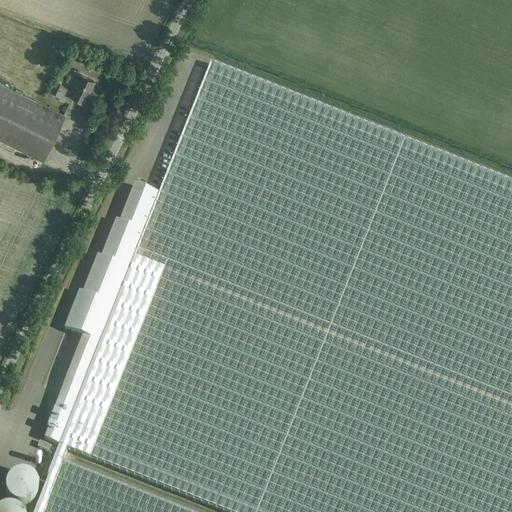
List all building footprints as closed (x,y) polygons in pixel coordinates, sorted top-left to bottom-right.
[(84,339),(44,441),(60,448),(68,451),(222,511),(511,511),(511,184),(212,66),(160,196),(135,187),(121,224),(117,222),(111,237),(102,260),(99,258),(84,295),(80,294),(65,332),(84,339)] [(60,84),(55,95),(70,103),(73,96),(85,102),(95,81),(79,74),(71,90),(60,84)] [(0,140),(7,144),(43,161),(65,116),(0,84),(0,140)] [(37,449),(51,454),(53,449),(39,443),(37,449)] [(187,511),(63,463),(68,451),(60,448),(34,511),(187,511)] [(22,474),(21,474),(19,474),(18,474),(17,475),(15,475),(14,476),(13,476),(12,477),(10,478),(9,479),(8,480),(8,481),(7,483),(6,484),(6,485),(5,487),(5,488),(5,489),(5,491),(5,492),(5,494),(5,495),(6,496),(6,498),(7,499),(8,500),(9,501),(10,502),(11,503),(12,504),(13,505),(14,506),(16,506),(17,507),(19,507),(20,507),(21,507),(23,507),(24,507),(26,507),(27,506),(28,506),(30,505),(31,504),(32,503),(33,502),(34,501),(35,500),(36,499),(36,498),(37,496),(37,495),(38,493),(38,492),(38,491),(38,489),(38,488),(37,486),(37,485),(36,483),(36,482),(35,481),(34,480),(33,479),(32,478),(31,477),(29,476),(28,475),(27,475),(25,475),(24,474),(22,474)]
